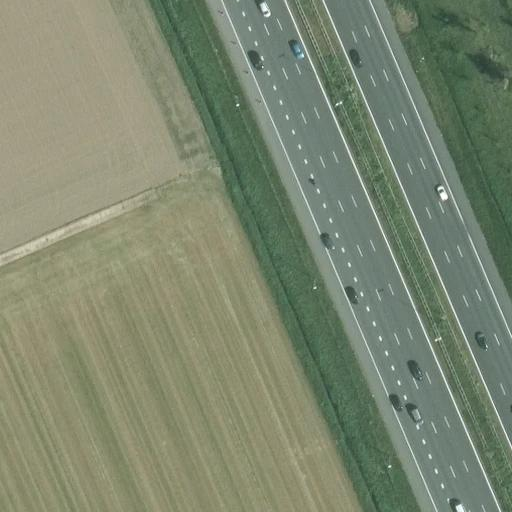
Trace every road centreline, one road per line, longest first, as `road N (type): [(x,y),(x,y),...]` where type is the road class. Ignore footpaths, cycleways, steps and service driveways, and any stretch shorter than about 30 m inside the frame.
road 1 (motorway): [(257,0),(471,511)]
road 2 (motorway): [(511,396),(344,0)]
road 3 (track): [(149,196),(0,261)]
